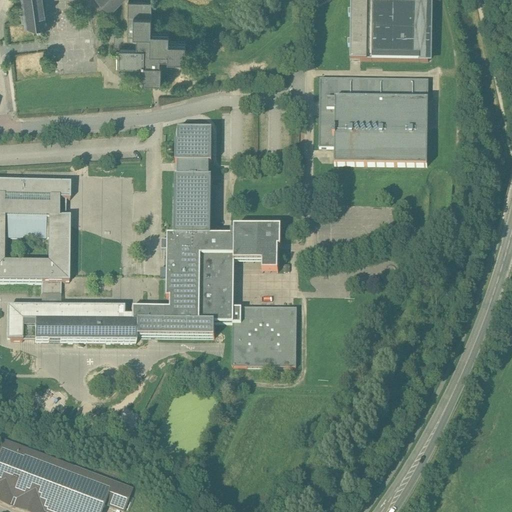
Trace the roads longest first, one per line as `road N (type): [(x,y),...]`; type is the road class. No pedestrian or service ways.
road 1 (residential): [(299,74),(298,98),(220,100),(151,119),(2,132)]
road 2 (secondary): [(384,511),(458,386),(511,238)]
